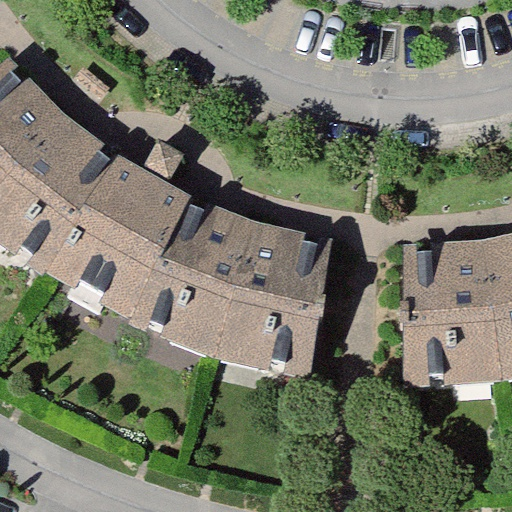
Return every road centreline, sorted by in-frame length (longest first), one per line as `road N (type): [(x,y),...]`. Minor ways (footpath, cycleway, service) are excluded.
road 1 (residential): [(511,87),(446,102),(299,80),(181,22),(158,0)]
road 2 (residential): [(125,511),(0,456)]
